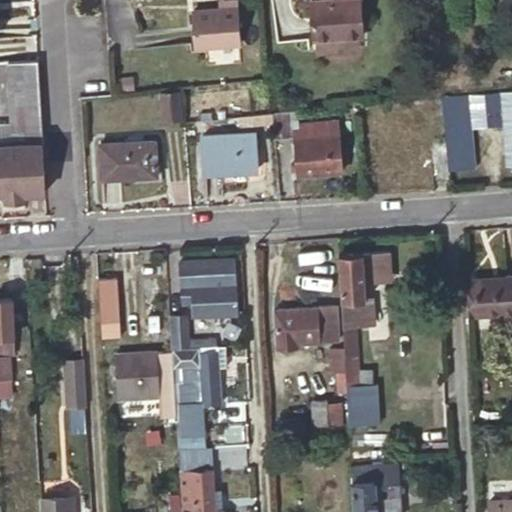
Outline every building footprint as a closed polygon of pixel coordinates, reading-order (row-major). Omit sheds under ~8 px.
[(220,2),(221,9),(236,8),(236,0),(220,2)] [(306,3),(310,41),(358,36),(355,0),(335,0),(336,1),(326,2),(306,3)] [(192,12),(195,48),(239,44),(236,8),(221,9),(192,12)] [(214,49),(213,62),(239,62),(239,49),(214,49)] [(38,98),(35,58),(6,61),(7,81),(11,122),(40,120),(38,98)] [(175,85),(157,86),(160,116),(178,115),(175,85)] [(511,88),(497,91),(500,123),(504,164),(511,162),(511,88)] [(465,93),(469,126),(500,123),(497,91),(465,93)] [(447,169),(474,167),(469,126),(465,93),(440,96),(443,133),(447,169)] [(428,134),(443,133),(440,96),(425,98),(428,134)] [(405,100),(355,104),(358,140),(391,137),(391,143),(401,142),(401,137),(428,134),(425,98),(405,100)] [(270,121),(272,135),(283,134),(282,124),(291,123),(292,143),(294,162),(294,170),(295,175),(338,172),(334,120),(293,123),(293,110),(270,112),(270,121)] [(270,121),(270,112),(251,114),(252,123),(270,121)] [(11,122),(11,126),(12,136),(41,133),(40,120),(11,122)] [(283,134),(272,135),(273,145),(292,143),(291,123),(282,124),(283,134)] [(0,136),(12,136),(11,126),(0,127),(0,136)] [(42,140),(41,133),(12,136),(12,142),(41,140),(42,140)] [(200,135),(201,170),(254,168),(252,133),(200,135)] [(98,141),(100,176),(155,173),(153,139),(98,141)] [(41,140),(12,142),(0,143),(0,192),(5,192),(7,207),(26,206),(26,200),(24,191),(44,189),(41,140)] [(44,198),(44,189),(24,191),(26,200),(44,198)] [(364,249),(339,250),(346,369),(348,391),(348,403),(361,403),(360,382),(374,382),(373,367),(359,368),(356,322),(360,322),(360,321),(376,320),(374,294),(368,295),(367,278),(385,277),(385,270),(392,269),(391,247),(364,249)] [(236,256),(180,259),(182,297),(185,301),(192,300),(193,314),(239,312),(236,256)] [(511,271),(472,274),(476,309),(511,307),(511,271)] [(119,338),(119,278),(97,278),(97,338),(119,338)] [(0,295),(0,376),(11,375),(9,350),(15,350),(12,295),(0,295)] [(337,302),(274,305),(276,343),(298,343),(298,339),(320,339),(338,339),(338,317),(337,302)] [(188,313),(171,314),(173,346),(190,345),(190,337),(188,313)] [(201,336),(201,344),(218,343),(218,335),(201,336)] [(201,336),(190,337),(190,345),(201,344),(201,336)] [(190,345),(173,346),(173,348),(174,366),(193,365),(194,386),(191,386),(192,402),(223,400),(219,343),(218,343),(201,344),(190,345)] [(332,370),(341,369),(339,344),(323,345),(324,371),(332,370)] [(158,349),(160,379),(175,378),(174,366),(173,348),(158,349)] [(160,379),(158,349),(117,351),(119,394),(160,392),(160,379)] [(84,357),(66,358),(68,404),(86,403),(84,357)] [(348,391),(346,369),(341,369),(332,370),(332,393),(348,391)] [(319,395),(303,396),(304,427),(321,426),(319,395)] [(195,424),(178,425),(179,447),(196,446),(195,424)] [(196,446),(179,447),(180,461),(220,460),(219,445),(196,446)] [(379,511),(376,462),(352,464),(354,511),(379,511)] [(182,485),(183,511),(224,511),(224,507),(216,508),(215,468),(194,468),(195,484),(182,485)] [(69,511),(69,494),(42,495),(42,511),(69,511)] [(511,511),(511,498),(484,500),(484,511),(511,511)]
